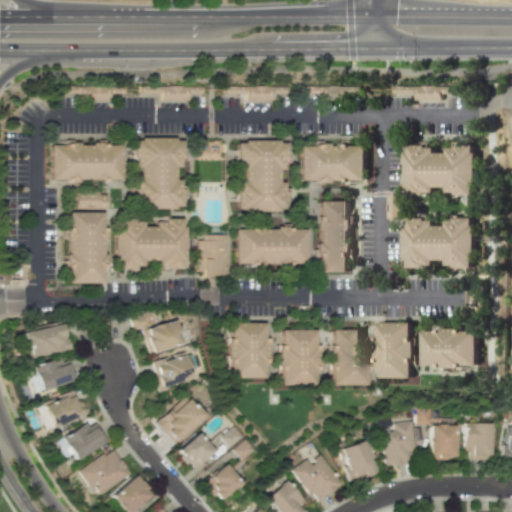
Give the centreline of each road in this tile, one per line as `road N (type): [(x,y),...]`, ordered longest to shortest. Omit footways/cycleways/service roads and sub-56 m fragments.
road 1 (secondary): [(0,49),(373,47)]
road 2 (secondary): [(373,15),(0,16)]
road 3 (residential): [(511,487),(422,485),(347,511)]
road 4 (residential): [(197,511),(122,423),(111,375)]
road 5 (secondary): [(511,16),(373,15)]
road 6 (secondary): [(373,47),(511,47)]
